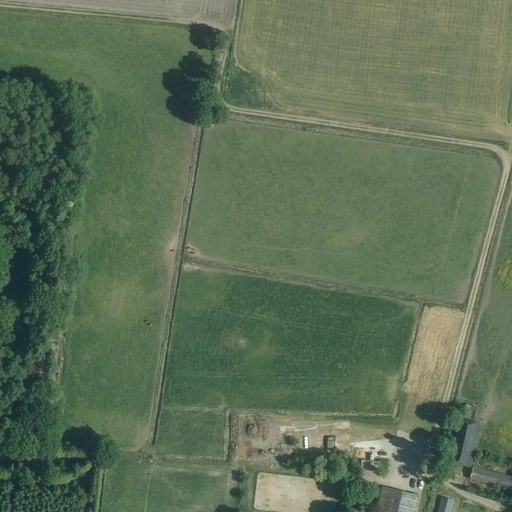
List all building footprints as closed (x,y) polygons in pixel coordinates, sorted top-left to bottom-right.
[(451,392),(449,399),(455,401),(458,394),(451,392)] [(470,468),(482,424),(473,422),(476,408),(456,403),(453,417),(455,418),(441,470),(460,475),(463,466),(470,468)] [(426,420),(429,407),(423,406),(420,419),(426,420)] [(351,450),(352,437),(334,437),(334,449),(351,450)] [(379,472),(380,462),(362,460),(361,470),(379,472)] [(511,490),(511,476),(474,467),(471,480),(511,490)] [(414,511),(418,497),(382,487),(375,511),(414,511)] [(451,511),(455,500),(441,497),(437,511),(451,511)]
